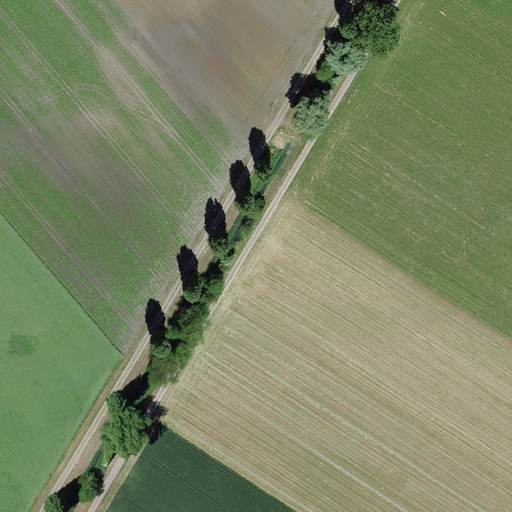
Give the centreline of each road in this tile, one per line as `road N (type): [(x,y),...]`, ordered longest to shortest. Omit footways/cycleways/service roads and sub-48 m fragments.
road 1 (track): [(42,511),(351,0)]
road 2 (track): [(90,511),(386,0)]
